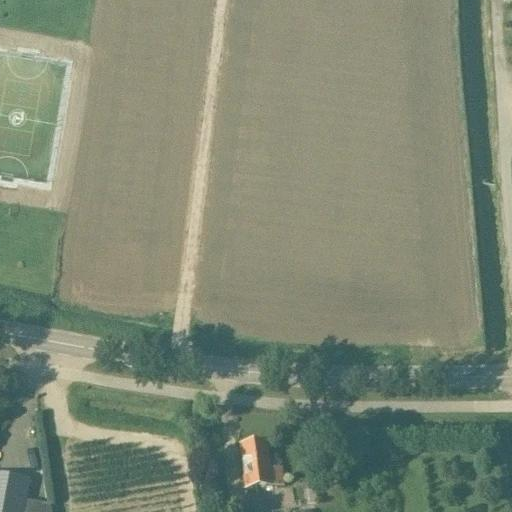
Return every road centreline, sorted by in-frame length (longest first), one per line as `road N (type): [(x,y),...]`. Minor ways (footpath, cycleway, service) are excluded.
road 1 (secondary): [(0,335),(218,371),(511,380)]
road 2 (track): [(175,364),(219,0)]
road 3 (track): [(188,511),(177,449),(57,419),(51,344)]
